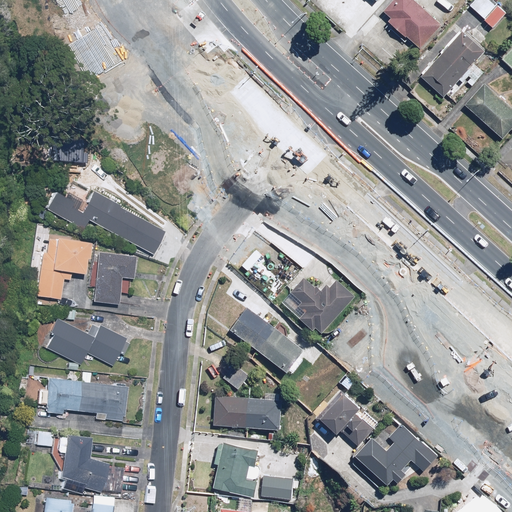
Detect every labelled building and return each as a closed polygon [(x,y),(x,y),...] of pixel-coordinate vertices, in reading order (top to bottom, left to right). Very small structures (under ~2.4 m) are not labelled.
[(63,35),(94,9),(99,16),(109,8),(104,2),(105,0),(42,0),(37,4),(63,35)] [(443,24),(415,0),(393,0),(384,11),(392,18),(390,21),(421,48),(443,24)] [(498,3),(494,0),(475,0),(470,6),(484,19),(498,3)] [(506,12),(498,5),(485,20),(494,27),(506,12)] [(117,76),(158,46),(129,8),(74,49),(99,83),(114,72),(117,76)] [(486,52),(463,31),(422,75),(445,95),(486,52)] [(511,45),(501,57),(511,68),(511,45)] [(119,103),(136,127),(168,105),(174,115),(195,101),(172,67),(119,103)] [(511,128),(511,107),(484,82),(464,103),(503,138),(511,128)] [(253,110),(229,88),(198,122),(193,117),(173,140),(178,144),(146,180),(169,202),(253,110)] [(82,231),(87,221),(149,255),(163,231),(91,191),(80,209),(52,194),(44,209),(82,231)] [(302,260),(310,252),(298,241),(309,228),(340,219),(333,194),(292,206),(274,226),(291,241),(270,263),(288,279),(304,262),(302,260)] [(358,259),(355,262),(360,267),(363,264),(379,277),(397,257),(358,222),(340,243),(358,259)] [(46,238),(44,253),(40,252),(34,296),(58,300),(62,272),(81,275),(85,244),(46,238)] [(269,259),(256,248),(240,264),(274,296),(285,284),(264,264),(269,259)] [(116,304),(119,278),(131,279),(133,256),(95,252),(89,301),(116,304)] [(367,274),(353,261),(346,269),(360,282),(367,274)] [(390,356),(432,284),(406,269),(364,340),(366,341),(358,356),(377,367),(385,352),(390,356)] [(302,302),(297,308),(304,314),(300,319),(314,332),(317,328),(323,333),(356,296),(337,280),(330,287),(325,283),(319,290),(304,277),(291,292),(302,302)] [(443,371),(447,375),(459,363),(461,365),(489,336),(455,305),(411,351),(426,365),(428,363),(432,367),(435,364),(443,371)] [(305,348),(248,306),(231,329),(288,371),(305,348)] [(86,334),(54,318),(40,346),(78,365),(84,353),(110,366),(117,353),(122,356),(130,341),(92,321),(86,334)] [(511,356),(505,364),(508,366),(480,398),(477,395),(469,403),(473,406),(459,422),(481,441),(511,406),(511,356)] [(250,375),(235,363),(223,377),(238,389),(250,375)] [(447,375),(443,371),(429,387),(442,400),(457,384),(447,375)] [(125,387),(45,378),(41,407),(122,416),(125,387)] [(334,435),(339,430),(358,446),(374,429),(356,413),(361,407),(343,391),(317,420),(334,435)] [(282,399),(215,395),(214,425),(280,428),(282,399)] [(393,443),(387,450),(372,437),(356,454),(389,484),(412,460),(425,471),(440,455),(403,422),(388,439),(393,443)] [(50,432),(35,432),(34,446),(50,447),(50,432)] [(98,492),(106,464),(86,458),(88,438),(63,435),(57,479),(98,492)] [(258,481),(247,478),(250,465),(256,466),(260,449),(224,441),(214,487),(255,496),(258,481)] [(264,474),(261,495),(293,499),(295,478),(264,474)] [(504,485),(490,474),(478,489),(491,500),(498,506),(508,495),(501,488),(504,485)] [(26,487),(14,487),(13,496),(26,496),(26,487)] [(90,503),(88,511),(68,511),(70,501),(43,498),(40,511),(110,511),(111,505),(90,503)] [(498,511),(486,498),(469,511),(498,511)]
